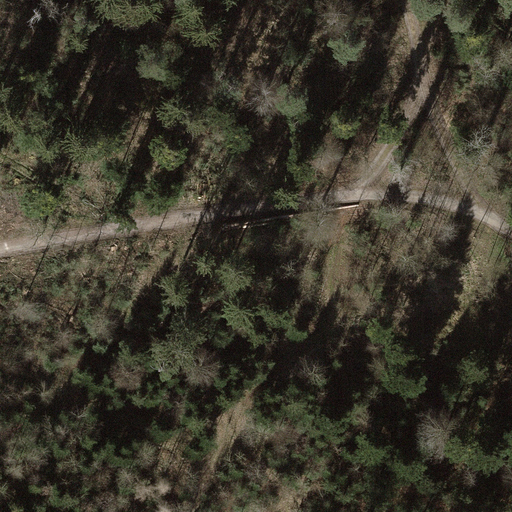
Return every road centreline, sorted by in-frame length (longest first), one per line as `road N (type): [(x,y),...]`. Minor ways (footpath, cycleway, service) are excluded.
road 1 (track): [(480,213),(424,194),(348,192),(0,247)]
road 2 (track): [(224,441),(263,387),(319,336),(333,288),(337,194)]
road 3 (track): [(185,242),(58,390),(0,434)]
road 4 (track): [(407,0),(435,117),(459,174),(480,213),(511,231)]
road 5 (track): [(0,365),(160,435),(224,441)]
road 6 (track): [(189,217),(185,280),(224,441)]
road 7 (track): [(426,83),(383,158),(348,192)]
